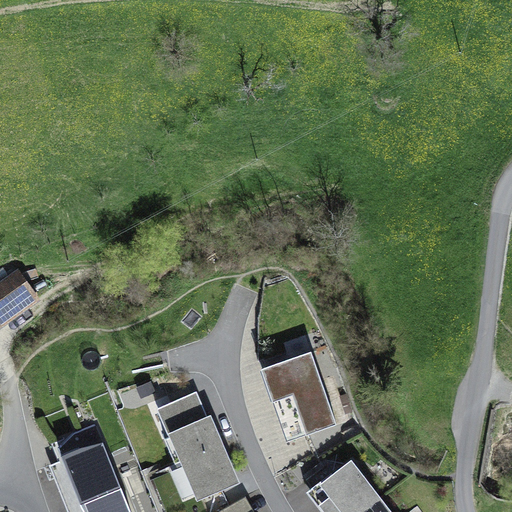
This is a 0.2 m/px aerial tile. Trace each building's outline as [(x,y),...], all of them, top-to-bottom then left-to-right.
[(0,285),(0,332),(34,311),(12,278),(0,285)] [(340,436),(310,351),(257,370),(287,455),(340,436)] [(198,493),(233,478),(195,389),(159,404),(198,493)] [(85,511),(130,511),(103,436),(63,451),(85,511)] [(361,511),(381,498),(351,459),(309,490),(325,511),(361,511)] [(253,511),(245,498),(219,511),(253,511)] [(390,511),(381,498),(361,511),(390,511)]
